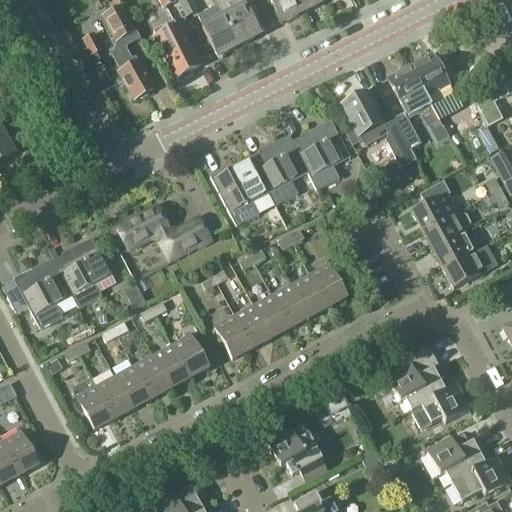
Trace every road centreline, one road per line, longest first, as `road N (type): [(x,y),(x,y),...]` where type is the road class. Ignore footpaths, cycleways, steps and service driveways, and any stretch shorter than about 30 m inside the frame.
road 1 (residential): [(81,494),(423,312)]
road 2 (residential): [(115,165),(455,0)]
road 3 (residential): [(115,165),(8,0)]
road 4 (residential): [(81,494),(0,336)]
road 5 (residential): [(511,425),(457,326),(423,312)]
road 6 (residential): [(0,225),(115,165)]
